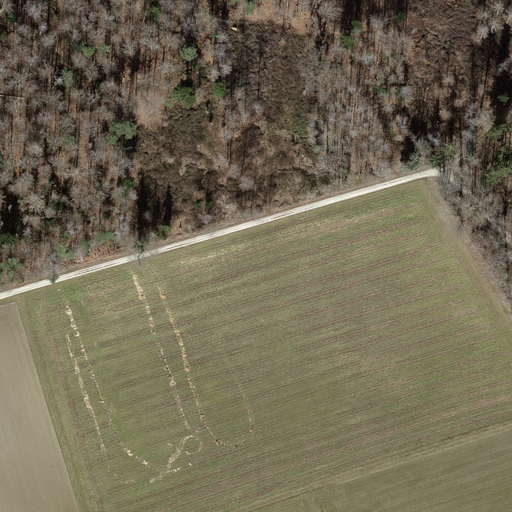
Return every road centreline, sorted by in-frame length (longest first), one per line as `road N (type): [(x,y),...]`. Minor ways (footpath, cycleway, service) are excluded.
road 1 (track): [(0,296),(449,166),(511,243)]
road 2 (track): [(240,511),(511,423)]
road 3 (track): [(346,64),(396,182)]
